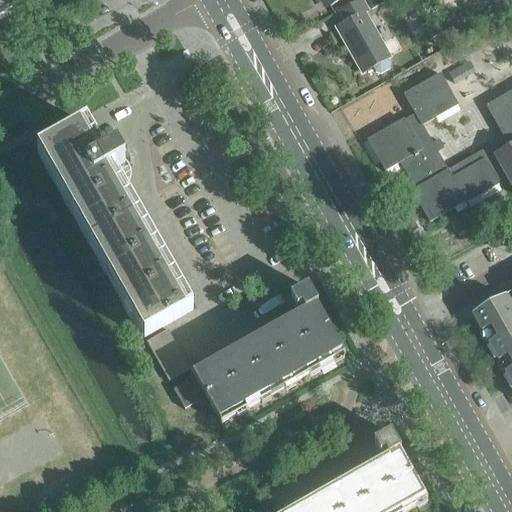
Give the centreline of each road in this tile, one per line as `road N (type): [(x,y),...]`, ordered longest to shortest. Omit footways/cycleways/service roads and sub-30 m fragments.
road 1 (secondary): [(405,332),(216,0)]
road 2 (secondary): [(506,511),(405,332)]
road 3 (residential): [(405,332),(511,268)]
